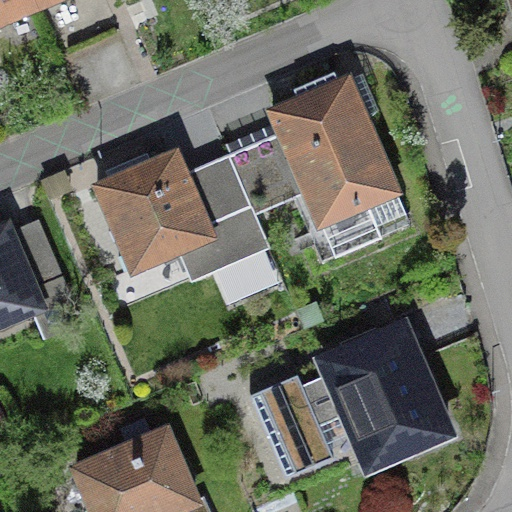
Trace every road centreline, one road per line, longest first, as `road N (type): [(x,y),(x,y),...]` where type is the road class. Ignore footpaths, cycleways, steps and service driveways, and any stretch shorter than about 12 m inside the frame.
road 1 (residential): [(0,172),(402,0)]
road 2 (residential): [(424,0),(511,281)]
